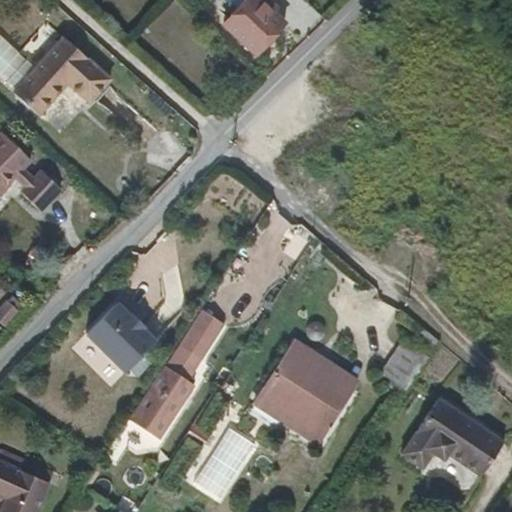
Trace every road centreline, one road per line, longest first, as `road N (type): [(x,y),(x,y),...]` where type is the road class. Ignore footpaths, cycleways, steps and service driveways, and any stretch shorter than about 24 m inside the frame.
road 1 (track): [(511,387),(62,0)]
road 2 (residential): [(0,366),(363,0)]
